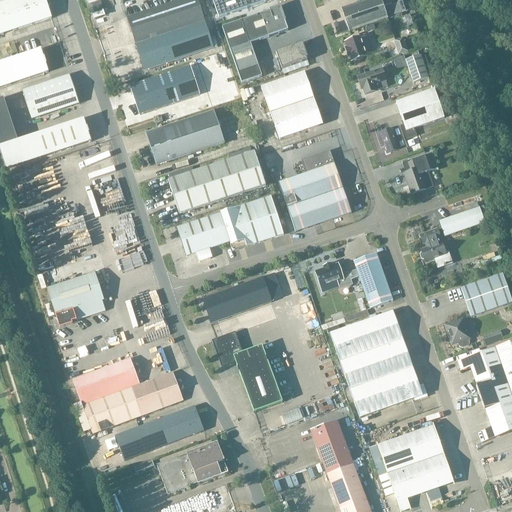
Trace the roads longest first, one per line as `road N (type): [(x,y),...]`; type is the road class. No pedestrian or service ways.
road 1 (unclassified): [(460,511),(474,502),(474,480),(382,219)]
road 2 (unclassified): [(165,292),(70,0)]
road 3 (unclassified): [(261,511),(165,292)]
road 4 (unclassified): [(382,219),(306,0)]
road 5 (unclassified): [(165,292),(382,219)]
